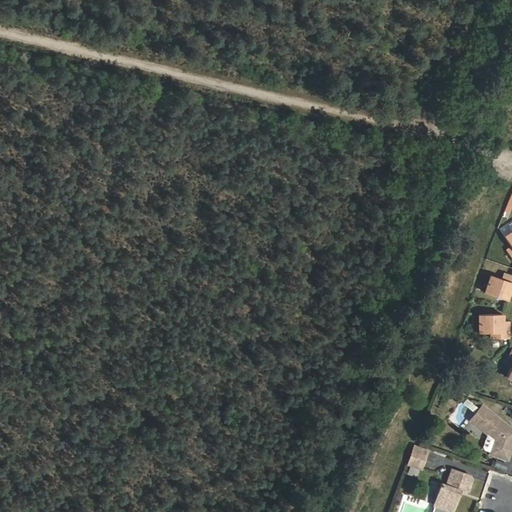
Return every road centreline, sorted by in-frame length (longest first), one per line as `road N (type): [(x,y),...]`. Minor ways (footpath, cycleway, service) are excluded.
road 1 (track): [(511,156),(0,32)]
road 2 (track): [(353,511),(500,153)]
road 3 (track): [(477,0),(431,136)]
